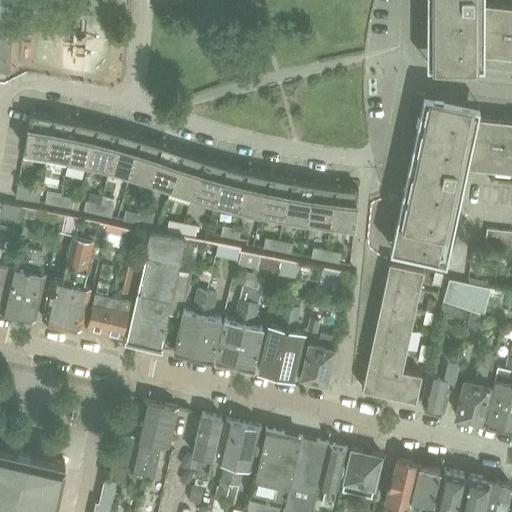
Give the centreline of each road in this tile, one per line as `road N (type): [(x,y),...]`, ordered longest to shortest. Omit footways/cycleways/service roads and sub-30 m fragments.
road 1 (unclassified): [(511,452),(0,336)]
road 2 (residential): [(136,105),(251,140),(375,159),(394,138),(404,74)]
road 3 (residential): [(136,105),(30,83),(10,91)]
